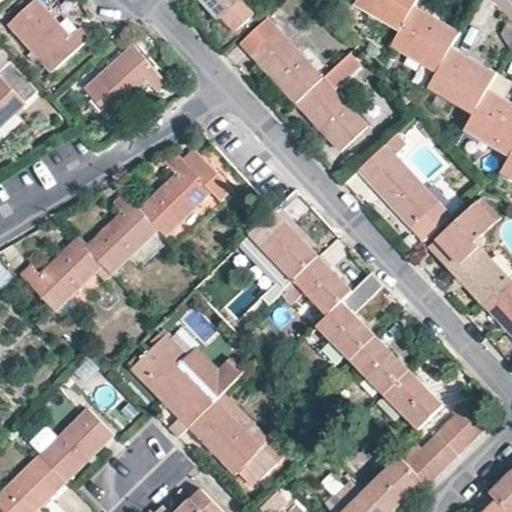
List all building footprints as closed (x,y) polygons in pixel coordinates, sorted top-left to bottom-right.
[(39,0),(32,0),(9,21),(54,70),(92,35),(82,24),(71,35),(39,0)] [(239,0),(203,0),(220,18),(239,0)] [(415,5),(417,0),(355,0),(354,3),(400,31),(415,5)] [(415,5),(400,31),(391,48),(437,74),(453,47),(462,31),(415,5)] [(297,101),(325,76),(267,14),(240,39),(297,101)] [(135,43),(86,89),(111,115),(148,81),(158,91),(170,80),(135,43)] [(500,73),(453,47),(437,74),(429,89),(476,115),(490,89),(500,73)] [(363,65),(351,52),(325,76),(337,89),(363,65)] [(0,145),(25,121),(16,110),(37,90),(8,60),(0,67),(0,145)] [(337,89),(325,76),(297,101),(342,150),(369,125),(337,89)] [(511,101),(490,89),(476,115),(467,131),(510,156),(511,153),(511,101)] [(406,144),(397,134),(387,144),(397,154),(406,144)] [(397,154),(387,144),(360,168),(415,227),(442,202),(397,154)] [(142,208),(160,227),(167,235),(213,190),(221,198),(231,188),(193,149),(184,159),(177,152),(167,162),(178,173),(142,208)] [(511,153),(510,156),(501,173),(511,178),(511,153)] [(86,246),(103,264),(113,274),(160,227),(142,208),(124,190),(113,200),(123,210),(86,246)] [(497,218),(477,196),(434,235),(447,249),(440,255),(485,303),(511,279),(511,277),(475,238),(497,218)] [(320,254),(275,209),(252,232),(292,273),(281,284),(285,289),(320,254)] [(447,249),(434,235),(428,242),(440,255),(447,249)] [(86,246),(76,236),(41,271),(32,262),(20,274),(56,310),(103,264),(86,246)] [(355,290),(320,254),(285,289),(284,290),(294,301),(306,289),(330,314),(355,290)] [(1,263),(0,264),(0,289),(1,290),(14,279),(1,263)] [(388,325),(367,303),(386,284),(374,271),(355,290),(330,314),(364,349),(377,335),(388,325)] [(511,279),(485,303),(511,331),(511,279)] [(227,389),(245,371),(232,358),(220,370),(197,347),(190,354),(163,327),(150,340),(154,344),(140,358),(136,354),(128,362),(181,416),(170,427),(174,430),(179,436),(190,425),(216,400),(227,389)] [(353,359),(387,394),(411,370),(377,335),(364,349),(353,359)] [(74,371),(84,382),(99,369),(90,357),(74,371)] [(411,370),(387,394),(421,428),(445,404),(411,370)] [(290,453),(227,389),(216,400),(278,464),(290,453)] [(216,400),(190,425),(238,474),(248,465),(262,480),(278,464),(216,400)] [(487,428),(491,425),(469,401),(458,411),(481,434),(487,428)] [(89,408),(42,454),(68,480),(115,433),(89,408)] [(481,434),(458,411),(448,421),(470,445),(477,438),(481,434)] [(466,449),(470,445),(448,421),(438,431),(460,454),(466,449)] [(460,454),(438,431),(427,441),(450,465),(457,458),(460,454)] [(445,469),(450,465),(427,441),(417,451),(439,475),(445,469)] [(426,480),(431,484),(435,480),(439,475),(417,451),(407,461),(426,480)] [(36,511),(68,480),(42,454),(0,496),(0,506),(5,511),(36,511)] [(402,456),(368,490),(389,511),(393,511),(409,497),(426,480),(407,461),(402,456)] [(511,511),(511,474),(508,478),(493,494),(499,500),(510,511),(511,511)] [(226,511),(203,488),(178,511),(171,511),(164,505),(156,511),(226,511)] [(389,511),(368,490),(345,511),(389,511)] [(486,511),(510,511),(499,500),(486,511)]
